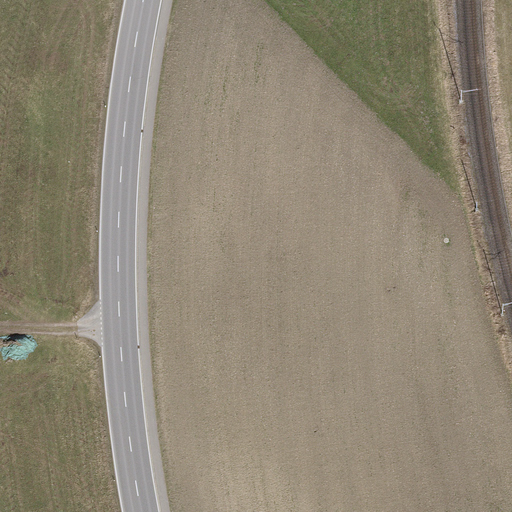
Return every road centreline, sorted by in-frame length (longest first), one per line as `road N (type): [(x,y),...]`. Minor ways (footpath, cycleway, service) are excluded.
road 1 (primary): [(140,511),(123,377),(118,241),(124,129),(144,0)]
road 2 (track): [(0,328),(120,328)]
